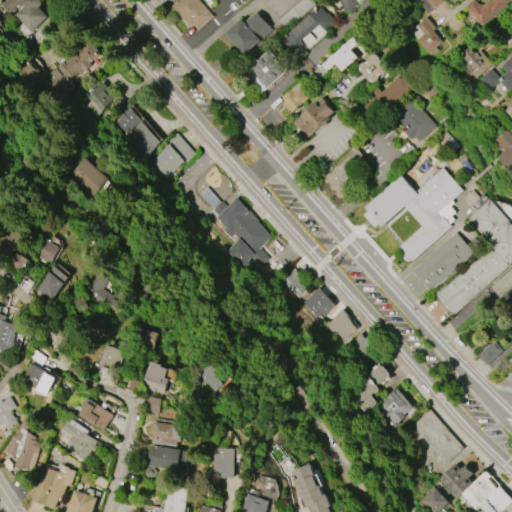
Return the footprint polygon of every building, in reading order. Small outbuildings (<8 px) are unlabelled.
[(24,0),(7,15),(0,6),(0,2),(2,0),(24,0)] [(13,14),(29,0),(40,0),(43,3),(39,6),(48,17),(28,33),(13,14)] [(191,27),(173,6),(179,0),(200,0),(215,16),(199,30),(194,24),(191,27)] [(360,0),(347,12),(339,2),(337,0),(360,0)] [(440,0),(429,11),(419,0),(440,0)] [(466,6),(473,0),(475,0),(479,4),(481,3),(482,5),(487,0),(492,0),(493,1),(494,0),(511,0),(487,23),(486,22),(482,25),(466,6)] [(297,54),(283,39),(286,37),(285,36),(317,7),(317,8),(320,6),(326,13),(327,12),(335,21),(325,31),(319,24),(310,32),(317,40),(308,48),(306,46),(297,54)] [(246,55),(226,32),(241,18),(245,21),(256,11),(273,29),(261,40),(261,41),(246,55)] [(433,56),(447,43),(425,18),(411,31),(433,56)] [(359,57),(342,72),(335,64),(327,70),(322,64),(330,57),(329,56),(332,54),(333,54),(342,46),(341,45),(345,42),(346,43),(354,35),(360,42),(351,49),(359,57)] [(85,40),(95,53),(85,62),(87,65),(80,70),(79,69),(73,74),(71,72),(63,79),(61,77),(59,78),(61,81),(56,85),(58,88),(54,92),(51,88),(45,93),(34,80),(48,67),(50,69),(67,54),(68,55),(73,51),(72,49),(77,44),(78,46),(85,40)] [(492,64),(475,79),(471,74),(471,73),(465,66),(461,61),(464,58),(460,54),(469,46),(476,53),(479,50),(492,64)] [(262,92),(245,73),(250,68),(249,67),(269,49),(288,69),(267,89),(266,88),(262,92)] [(365,62),(368,60),(368,59),(368,58),(368,57),(369,57),(369,56),(370,55),(371,55),(371,54),(372,54),(373,54),(374,54),(375,54),(376,54),(376,55),(377,55),(378,56),(378,57),(379,57),(379,58),(379,59),(379,60),(381,63),(382,63),(383,63),(384,63),(384,64),(385,64),(386,65),(386,66),(386,67),(387,67),(387,68),(387,69),(387,70),(386,71),(386,72),(385,72),(385,73),(384,73),(383,74),(382,74),(381,74),(380,74),(378,75),(378,76),(378,77),(378,78),(377,79),(377,80),(376,80),(376,81),(375,81),(374,82),(373,82),(372,82),(371,82),(370,82),(369,81),(368,80),(367,79),(367,78),(367,77),(367,76),(367,75),(365,73),(364,73),(363,72),(362,72),(361,72),(361,71),(360,70),(359,69),(359,68),(359,67),(359,66),(360,65),(360,64),(361,63),(362,62),(363,62),(364,62),(365,62)] [(511,87),(508,91),(498,80),(506,72),(501,66),(511,56),(511,87)] [(37,79),(31,64),(8,73),(13,88),(37,79)] [(374,97),(387,111),(411,89),(398,74),(374,97)] [(299,81),(308,91),(306,92),(310,97),(293,113),(284,103),(285,102),(281,98),(299,81)] [(83,88),(86,91),(97,82),(110,97),(86,117),(82,112),(83,111),(81,108),(79,109),(76,105),(81,101),(76,94),(83,88)] [(307,138),(293,122),(321,97),(334,111),(328,117),(329,118),(326,120),(326,124),(324,126),(320,126),(307,138)] [(410,98),(437,126),(419,142),(415,137),(412,140),(405,132),(408,129),(403,124),(402,125),(399,121),(400,121),(393,114),(410,98)] [(139,119),(121,133),(111,120),(128,106),(139,119)] [(120,137),(141,119),(159,140),(138,158),(120,137)] [(495,139),(506,130),(511,137),(511,163),(505,169),(496,157),(504,151),(495,139)] [(149,162),(168,144),(183,161),(164,179),(149,162)] [(357,147),(368,159),(348,178),(355,185),(342,197),(341,196),(340,197),(336,193),(337,192),(335,189),(333,190),(330,186),(331,185),(328,182),(327,183),(323,178),(357,147)] [(81,157),(105,178),(88,198),(64,176),(81,157)] [(381,226),(378,222),(373,227),(361,213),(366,209),(363,206),(400,173),(415,189),(442,165),(463,189),(452,199),(455,202),(451,205),(456,211),(451,215),(454,219),(450,222),(452,224),(412,260),(409,258),(408,260),(404,259),(401,256),(401,253),(403,251),(398,244),(420,224),(404,206),(381,226)] [(213,210),(221,202),(226,207),(236,198),(248,211),(273,237),(260,249),(270,259),(259,269),(250,259),(246,263),(248,265),(241,271),(234,264),(233,264),(223,254),(236,241),(233,237),(229,240),(221,232),(225,228),(215,218),(218,216),(213,210)] [(466,219),(489,199),(511,225),(511,261),(453,314),(443,307),(435,294),(490,246),(466,219)] [(413,271),(455,232),(473,252),(430,290),(413,271)] [(23,245),(14,233),(0,243),(0,246),(8,257),(23,245)] [(45,239),(59,248),(48,264),(34,255),(45,239)] [(12,261),(18,269),(26,262),(20,254),(12,261)] [(491,287),(511,268),(511,285),(499,297),(491,287)] [(306,288),(295,298),(289,291),(287,292),(285,290),(287,289),(281,282),(294,270),(304,280),(301,282),(306,288)] [(36,289),(49,272),(65,283),(53,301),(36,289)] [(104,303),(108,277),(88,274),(84,300),(104,303)] [(302,304),(320,288),(334,305),(322,317),(319,314),(315,318),(302,304)] [(0,306),(2,307),(0,311),(0,313),(4,315),(2,319),(6,320),(6,322),(19,326),(10,353),(0,350),(0,306)] [(342,341),(331,329),(329,332),(322,324),(325,322),(326,323),(342,310),(348,316),(347,317),(350,321),(351,320),(357,327),(342,341)] [(152,350),(157,333),(141,329),(136,345),(152,350)] [(359,362),(376,350),(363,332),(346,345),(359,362)] [(477,355),(494,341),(503,351),(486,365),(477,355)] [(100,363),(105,345),(124,351),(118,368),(100,363)] [(149,361),(161,365),(160,367),(167,369),(164,377),(168,379),(163,394),(155,391),(155,393),(149,391),(149,390),(140,386),(149,361)] [(20,381),(30,363),(56,377),(46,395),(35,390),(35,389),(20,381)] [(213,392),(204,381),(201,384),(193,376),(208,363),(216,372),(213,374),(221,384),(213,392)] [(346,394),(352,389),(354,391),(357,388),(354,385),(365,374),(367,376),(379,364),(382,367),(382,366),(390,374),(380,384),(379,383),(376,385),(379,389),(374,393),(373,392),(369,395),(376,402),(364,413),(346,394)] [(398,389),(413,407),(403,415),(404,417),(398,422),(399,424),(395,427),(393,425),(392,426),(376,408),(386,399),(385,398),(393,391),(394,391),(398,389)] [(0,403),(10,397),(16,407),(10,411),(18,424),(8,430),(3,423),(0,425),(0,403)] [(148,397),(160,399),(158,413),(146,411),(148,397)] [(114,414),(103,430),(79,414),(84,407),(83,406),(87,400),(95,406),(97,403),(114,414)] [(412,425),(430,409),(464,448),(446,464),(412,425)] [(15,431),(26,414),(34,419),(26,431),(35,437),(34,440),(41,442),(33,468),(29,467),(28,468),(22,466),(22,468),(14,466),(17,457),(6,453),(7,449),(8,444),(10,443),(13,436),(16,437),(17,433),(15,431)] [(71,419),(89,430),(87,434),(97,440),(94,444),(96,446),(93,451),(91,450),(84,460),(77,455),(80,451),(78,450),(74,455),(65,449),(69,444),(67,442),(72,435),(62,428),(67,420),(69,422),(71,419)] [(176,446),(151,443),(151,439),(150,438),(152,422),(171,424),(172,421),(182,422),(179,443),(176,443),(176,446)] [(146,466),(149,446),(186,451),(184,466),(186,467),(183,481),(177,480),(178,471),(146,466)] [(213,477),(213,448),(235,448),(234,478),(213,477)] [(434,484),(456,463),(460,468),(465,463),(474,473),(469,478),(473,483),(486,470),(492,476),(489,479),(490,480),(491,479),(497,485),(496,486),(497,488),(500,485),(511,497),(511,501),(500,511),(484,511),(479,506),(475,510),(460,493),(455,497),(449,491),(444,495),(434,484)] [(32,500),(44,466),(58,471),(60,464),(68,467),(68,468),(75,471),(70,486),(66,485),(61,499),(58,498),(55,508),(32,500)] [(291,471),(306,511),(330,511),(312,464),(291,471)] [(187,490),(184,511),(162,511),(165,487),(187,490)] [(425,511),(417,503),(435,487),(449,503),(438,511),(425,511)] [(65,511),(73,489),(96,497),(91,511),(65,511)] [(269,502),(265,511),(240,511),(246,494),(269,502)]
